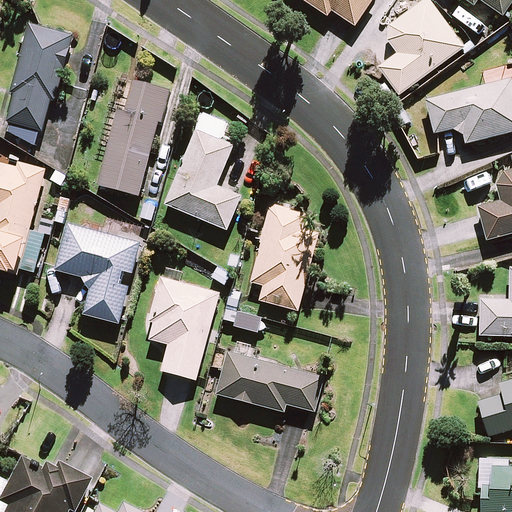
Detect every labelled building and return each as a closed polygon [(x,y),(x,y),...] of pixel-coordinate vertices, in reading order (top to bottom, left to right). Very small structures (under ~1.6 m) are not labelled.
[(303,0),(333,20),(337,14),(361,30),(381,0),(380,0),(303,0)] [(404,99),(470,51),(433,0),(395,28),(393,44),(402,57),(383,71),(404,99)] [(511,0),(465,0),(480,10),(484,3),(509,20),(511,15),(511,0)] [(15,98),(5,130),(39,149),(73,38),(32,26),(10,97),(15,98)] [(126,59),(127,54),(126,50),(124,46),(121,42),(117,40),(113,39),(108,40),(104,42),(101,45),(98,49),(97,53),(98,58),(100,62),(103,65),(107,67),(111,68),(116,68),(120,66),(123,63),(126,59)] [(511,81),(431,103),(440,138),(459,133),(468,138),(471,148),(511,137),(511,81)] [(170,92),(132,82),(123,115),(108,111),(99,143),(110,146),(99,186),(141,197),(170,92)] [(235,147),(197,132),(167,206),(228,231),(241,197),(218,188),(235,147)] [(0,270),(20,275),(22,268),(37,272),(46,236),(30,232),(45,171),(22,165),(21,170),(0,164),(0,270)] [(483,210),(492,244),(511,238),(511,174),(509,175),(502,188),(506,204),(483,210)] [(72,201),(62,198),(55,223),(66,226),(72,201)] [(320,232),(268,219),(252,283),(265,286),(261,302),(299,312),(320,232)] [(57,272),(85,279),(91,291),(85,316),(122,325),(143,245),(69,225),(57,272)] [(162,279),(151,322),(155,323),(150,340),(170,346),(163,372),(197,381),(220,295),(162,279)] [(243,292),(232,289),(222,324),(232,327),(243,292)] [(511,302),(486,302),(485,339),(511,339),(511,302)] [(264,319),(238,313),(234,328),(260,333),(264,319)] [(326,379),(229,352),(218,395),(285,413),(287,405),(316,413),(326,379)] [(511,384),(505,386),(508,397),(484,404),(495,440),(511,434),(511,384)] [(0,511),(68,511),(70,510),(72,511),(74,511),(90,483),(59,465),(54,474),(24,457),(9,485),(0,480),(0,511)] [(511,511),(511,469),(497,469),(497,488),(487,487),(486,511),(511,511)]
